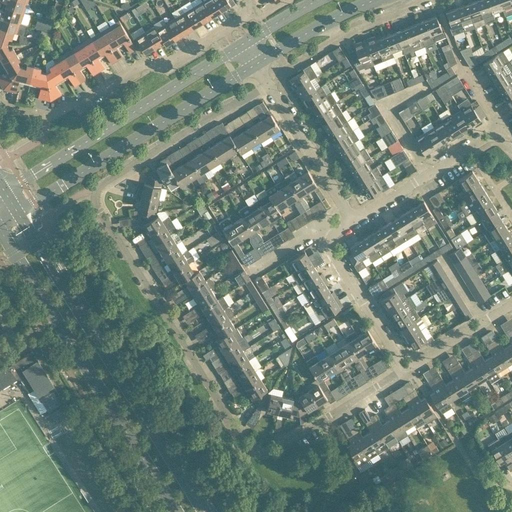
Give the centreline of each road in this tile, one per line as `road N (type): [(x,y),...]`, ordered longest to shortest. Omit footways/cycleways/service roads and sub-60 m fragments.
road 1 (residential): [(408,366),(268,454),(256,454),(98,210),(99,185),(268,87)]
road 2 (primary): [(203,511),(17,215)]
road 3 (primary): [(0,229),(174,511)]
road 4 (tertiary): [(241,44),(3,194)]
road 5 (tertiary): [(17,215),(254,65)]
road 6 (residential): [(47,116),(143,61),(163,66),(252,12),(244,0)]
road 7 (residential): [(408,366),(331,252),(329,241),(351,220)]
road 8 (residential): [(351,220),(495,137)]
road 9 (residential): [(351,220),(268,87)]
road 10 (residential): [(408,366),(511,304)]
